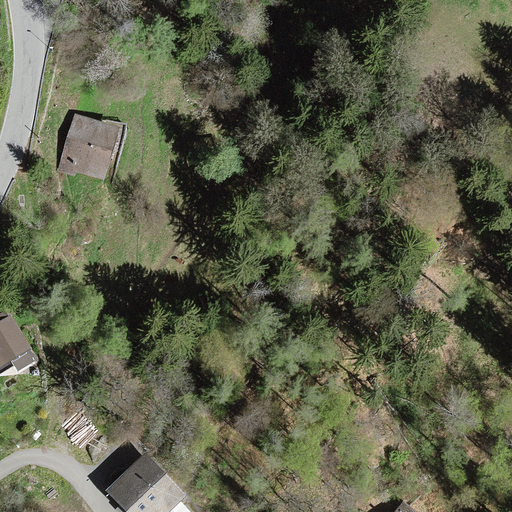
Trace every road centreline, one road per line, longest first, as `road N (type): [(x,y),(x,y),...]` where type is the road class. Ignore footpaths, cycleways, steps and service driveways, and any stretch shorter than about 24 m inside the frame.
road 1 (tertiary): [(0,169),(25,72),(17,0)]
road 2 (unclassified): [(102,511),(57,464),(32,458),(0,469)]
